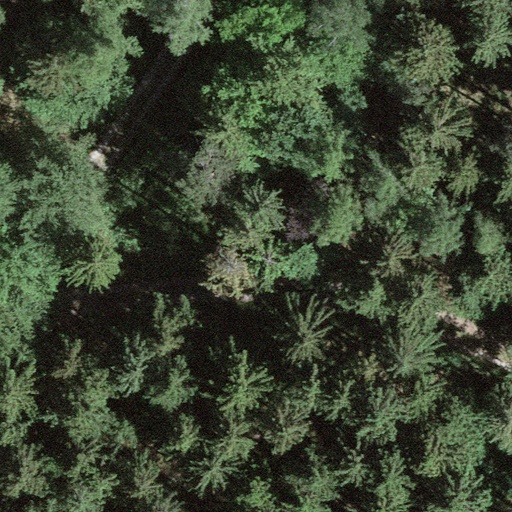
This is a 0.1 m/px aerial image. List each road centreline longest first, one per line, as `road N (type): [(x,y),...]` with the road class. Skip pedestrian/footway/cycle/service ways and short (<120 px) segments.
road 1 (track): [(511,363),(389,301),(175,291),(0,316)]
road 2 (track): [(227,0),(0,304)]
